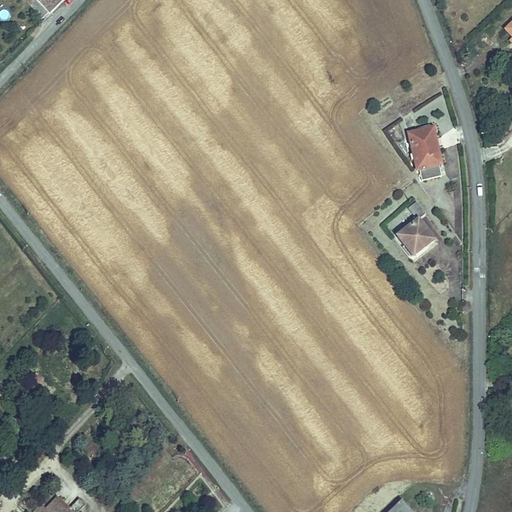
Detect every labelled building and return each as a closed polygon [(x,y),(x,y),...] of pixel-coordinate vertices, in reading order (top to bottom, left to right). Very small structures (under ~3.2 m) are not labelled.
[(34,0),(35,1),(30,6),(42,19),(61,0),(34,0)] [(0,18),(2,22),(11,16),(5,8),(0,11),(0,18)] [(417,132),(417,134),(430,131),(429,126),(410,132),(410,134),(417,132)] [(416,171),(419,170),(422,181),(441,176),(439,166),(441,165),(437,149),(436,147),(434,147),(430,131),(417,134),(417,132),(410,134),(408,134),(413,155),(410,155),(411,161),(414,160),(416,171)] [(408,209),(417,220),(397,237),(411,254),(423,244),(425,246),(433,240),(417,221),(425,215),(416,203),(408,209)] [(411,254),(412,257),(425,246),(423,244),(411,254)] [(78,511),(85,505),(78,499),(68,510),(56,498),(42,511),(78,511)] [(409,511),(398,500),(386,511),(409,511)]
